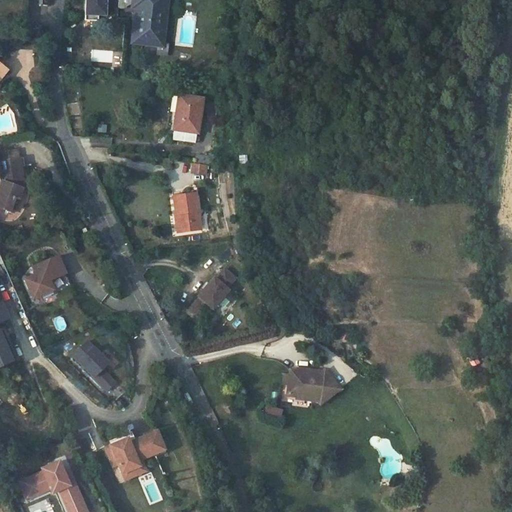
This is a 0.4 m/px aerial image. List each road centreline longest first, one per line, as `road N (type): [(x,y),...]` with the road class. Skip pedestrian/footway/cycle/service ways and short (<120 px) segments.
road 1 (unclassified): [(240,511),(88,192),(54,102),(59,0)]
road 2 (unknown): [(172,368),(268,343),(304,355)]
road 3 (unknown): [(78,164),(151,169),(195,191)]
